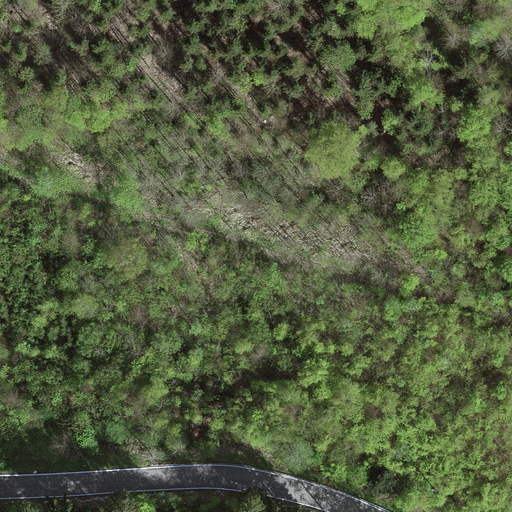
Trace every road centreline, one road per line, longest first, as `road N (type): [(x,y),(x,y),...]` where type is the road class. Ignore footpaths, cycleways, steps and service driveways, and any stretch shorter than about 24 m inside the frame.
road 1 (tertiary): [(356,511),(243,476),(0,488)]
road 2 (track): [(277,255),(0,175)]
